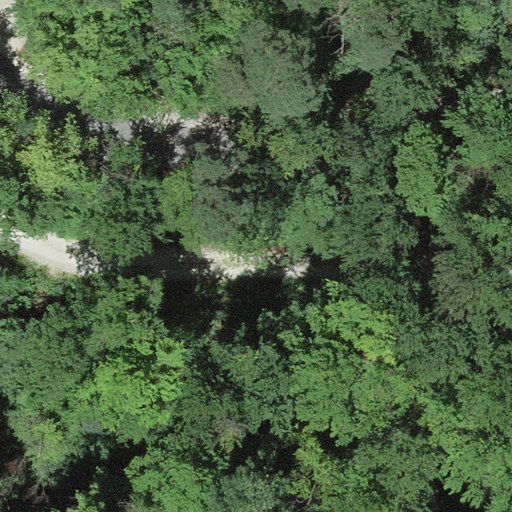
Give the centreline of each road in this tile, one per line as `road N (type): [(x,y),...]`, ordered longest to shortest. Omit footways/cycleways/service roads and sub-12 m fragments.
road 1 (unclassified): [(511,99),(235,149),(140,139),(74,107),(0,35)]
road 2 (track): [(0,205),(32,234),(207,283),(511,269)]
